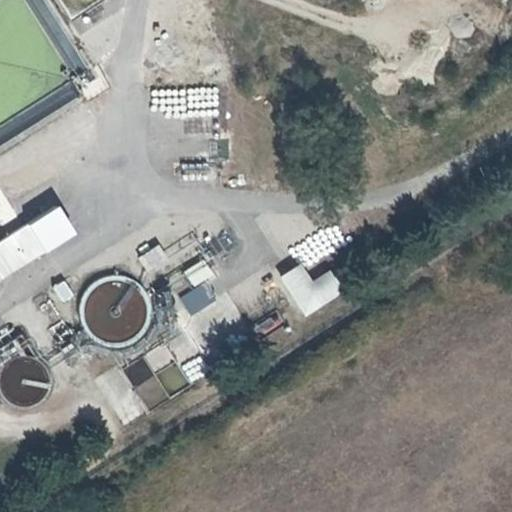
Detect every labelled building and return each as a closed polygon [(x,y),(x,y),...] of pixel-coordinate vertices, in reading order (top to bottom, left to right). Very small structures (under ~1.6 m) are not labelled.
[(19,222),(36,250),(66,231),(49,204),(19,222)] [(0,272),(36,250),(19,222),(0,233),(0,272)] [(140,269),(158,257),(151,245),(132,257),(140,269)] [(204,272),(195,259),(178,270),(187,283),(204,272)] [(292,267),(275,277),(297,312),(331,290),(320,273),(303,284),(292,267)] [(61,302),(75,295),(66,278),(53,285),(61,302)] [(145,410),(165,403),(157,378),(136,385),(145,410)]
